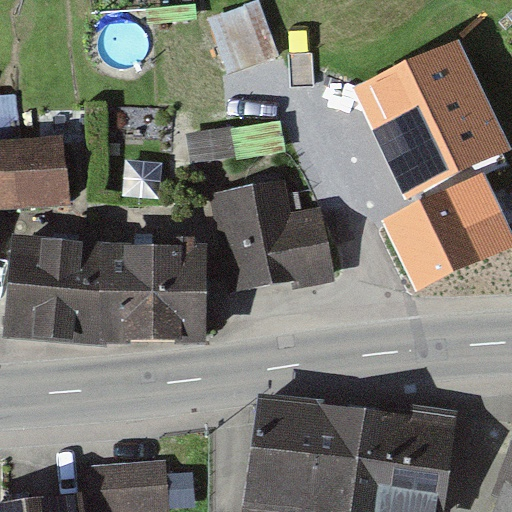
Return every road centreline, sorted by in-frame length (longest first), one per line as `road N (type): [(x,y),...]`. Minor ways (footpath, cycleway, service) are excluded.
road 1 (secondary): [(511,343),(0,398)]
road 2 (unknown): [(210,89),(274,100),(302,125),(326,166),(394,352)]
